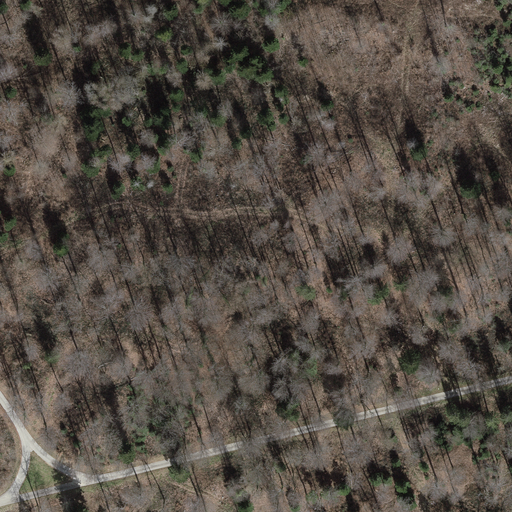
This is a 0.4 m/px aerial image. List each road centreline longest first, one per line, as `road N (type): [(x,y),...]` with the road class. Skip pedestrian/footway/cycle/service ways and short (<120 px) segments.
road 1 (track): [(511,379),(0,501)]
road 2 (track): [(0,398),(47,459),(88,480)]
